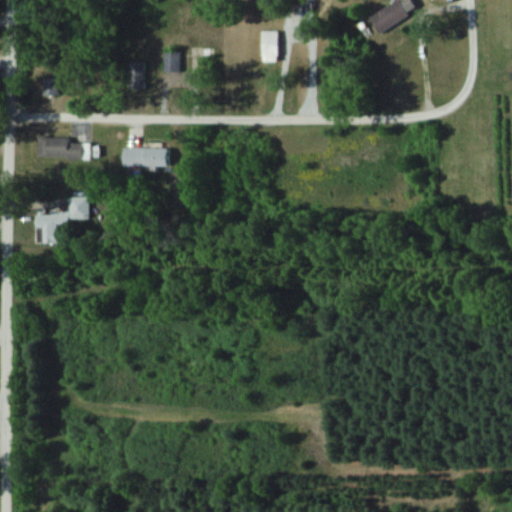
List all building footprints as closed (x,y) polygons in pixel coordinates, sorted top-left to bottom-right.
[(398,0),(372,17),(382,34),(411,16),(401,0),(398,0)] [(280,32),(264,32),(264,63),(280,63),(280,32)] [(165,73),(182,73),(182,51),(165,51),(165,73)] [(45,95),(60,95),(60,78),(44,78),(45,95)] [(91,140),(56,140),(55,158),(90,159),(91,140)] [(130,167),(171,167),(171,148),(130,148),(130,167)] [(70,212),(37,212),(37,233),(69,233),(69,223),(90,223),(90,197),(71,197),(70,212)]
